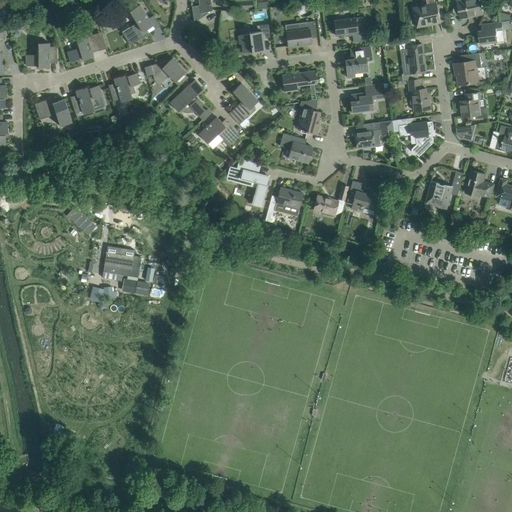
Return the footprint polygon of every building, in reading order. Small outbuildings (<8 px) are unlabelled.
[(212,10),(210,0),(200,0),(202,12),(212,10)] [(252,9),(251,0),(244,0),(232,1),(232,10),(252,9)] [(441,22),(437,3),(436,3),(434,0),(426,0),(428,5),(413,8),(418,27),(441,22)] [(484,13),(482,3),(480,0),(464,0),(457,2),(457,5),(455,5),(453,9),(453,10),(453,11),(454,12),(454,13),(458,15),(460,15),(460,18),(484,13)] [(153,25),(140,4),(129,11),(137,22),(130,27),(131,29),(124,33),(123,33),(130,45),(145,35),(143,31),(153,25)] [(366,40),(363,16),(355,17),(334,20),(336,35),(349,34),(350,36),(353,35),(353,42),(366,40)] [(317,37),(315,20),(308,21),(308,23),(304,23),(299,24),(300,27),(299,27),(300,29),(286,31),(288,48),(298,46),(298,45),(311,43),(311,38),(317,37)] [(15,22),(8,24),(11,32),(17,30),(15,22)] [(482,30),(478,31),(480,44),(490,43),(497,42),(504,41),(503,32),(501,22),(495,23),(482,24),(482,30)] [(265,51),(263,38),(270,37),(268,24),(257,25),(257,31),(249,32),(249,33),(240,35),(239,35),(240,43),(240,44),(242,44),(243,52),(252,51),(252,52),(265,51)] [(99,50),(94,34),(87,36),(86,33),(75,36),(77,41),(72,42),(74,49),(68,51),(71,61),(82,58),(83,60),(93,56),(92,52),(98,50),(99,50)] [(426,71),(422,43),(416,44),(415,38),(405,40),(400,41),(401,49),(406,48),(409,73),(426,71)] [(57,63),(57,46),(49,46),(49,42),(38,43),(38,48),(34,48),(35,54),(26,55),(26,66),(38,65),(38,67),(49,67),(49,63),(56,63),(57,63)] [(367,72),(365,61),(371,61),(369,47),(360,48),(350,49),(351,55),(354,55),(354,59),(345,60),(347,77),(354,77),(354,73),(367,72)] [(476,82),(474,68),(482,67),(480,52),(460,55),(461,62),(456,63),(458,84),(476,82)] [(184,73),(185,71),(172,57),(167,62),(166,60),(150,65),(153,75),(155,79),(159,84),(166,77),(167,77),(169,75),(179,86),(188,77),(184,73)] [(318,82),(317,79),(316,79),(315,71),(282,75),(283,87),(290,86),(290,90),(296,89),(296,85),(308,83),(309,91),(315,90),(314,83),(318,82)] [(135,92),(133,86),(140,83),(137,73),(125,76),(125,75),(114,78),(115,82),(109,84),(108,84),(113,101),(121,98),(122,102),(132,98),(131,93),(135,92)] [(195,101),(192,98),(203,88),(195,79),(170,102),(178,111),(180,110),(183,111),(187,112),(191,112),(195,111),(203,120),(211,112),(209,110),(207,108),(198,98),(195,101)] [(427,100),(426,88),(420,89),(419,79),(407,80),(409,91),(410,91),(413,111),(421,110),(430,108),(429,99),(427,100)] [(256,109),(253,106),(258,101),(241,82),(232,91),(242,101),(229,113),(239,124),(240,124),(239,122),(245,116),(246,118),(256,109)] [(371,99),(383,98),(381,84),(364,86),(365,92),(351,94),(352,101),(350,101),(352,112),(372,110),(371,99)] [(96,104),(93,98),(102,96),(98,85),(87,89),(87,87),(76,90),(77,94),(71,96),(70,96),(75,113),(82,110),(84,114),(94,110),(93,106),(96,104)] [(261,85),(256,90),(259,94),(264,89),(261,85)] [(488,116),(487,105),(480,106),(479,99),(481,99),(480,92),(465,94),(466,100),(461,101),(463,117),(476,115),(476,118),(488,116)] [(72,122),(64,99),(53,102),(52,98),(34,103),(40,119),(39,116),(47,113),(48,117),(56,114),(60,126),(72,122)] [(317,124),(320,111),(315,110),(317,103),(317,99),(307,101),(300,101),(298,107),(302,107),(298,121),(301,121),(299,128),(306,130),(306,131),(316,134),(319,125),(317,124)] [(240,136),(235,130),(233,127),(232,127),(228,123),(227,124),(225,125),(222,122),(217,117),(199,134),(207,143),(217,133),(223,139),(225,138),(231,144),(232,143),(233,143),(240,136)] [(394,119),(391,120),(391,121),(392,129),(398,128),(399,135),(402,135),(416,133),(418,143),(412,148),(412,150),(415,154),(416,154),(419,156),(433,142),(432,135),(433,135),(433,131),(432,122),(431,121),(423,122),(409,124),(401,125),(400,119),(394,119)] [(363,131),(354,132),(357,148),(375,146),(374,144),(379,143),(378,135),(381,135),(381,136),(393,135),(392,129),(391,121),(380,122),(362,124),(363,131)] [(506,150),(511,151),(511,127),(502,125),(495,148),(505,151),(506,150)] [(467,126),(456,127),(457,133),(460,138),(463,138),(462,133),(468,132),(467,126)] [(191,133),(186,138),(190,143),(196,138),(191,133)] [(309,163),(313,147),(298,143),(300,137),(283,133),(279,145),(291,148),(288,157),(309,163)] [(230,166),(227,179),(246,184),(256,187),(252,203),(262,206),(265,194),(268,185),(266,184),(268,176),(258,173),(260,164),(248,161),(241,159),(238,168),(230,166)] [(492,193),(494,184),(484,181),(486,174),(471,170),(469,179),(465,192),(479,196),(480,194),(491,197),(492,193)] [(458,194),(462,182),(464,173),(456,171),(452,186),(432,180),(426,203),(447,208),(451,192),(458,194)] [(511,185),(506,184),(504,189),(498,188),(496,196),(501,197),(499,205),(506,207),(511,208),(511,185)] [(345,200),(348,186),(342,185),(338,198),(345,200)] [(299,208),(303,193),(280,187),(276,202),(291,206),(289,214),(297,216),(299,208)] [(377,196),(356,190),(356,191),(350,190),(347,202),(352,204),(351,208),(357,209),(358,206),(373,210),(377,196)] [(336,210),(338,200),(317,195),(314,209),(335,215),(336,210)] [(277,211),(274,210),(268,208),(265,220),(274,222),(277,211)] [(78,209),(70,218),(88,235),(96,226),(78,209)] [(302,227),(300,233),(307,235),(308,228),(302,227)] [(104,265),(103,271),(119,274),(123,275),(127,275),(138,277),(141,257),(142,251),(108,245),(107,251),(104,265)] [(126,279),(124,290),(135,292),(143,294),(145,282),(137,281),(126,279)] [(112,290),(105,290),(105,298),(116,297),(115,289),(112,290)] [(58,432),(56,439),(68,442),(70,435),(58,432)]
